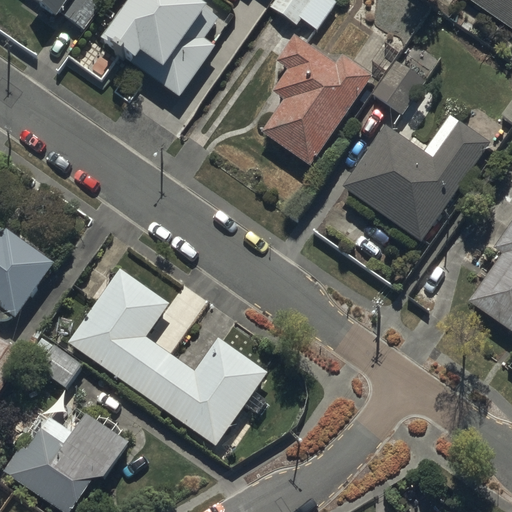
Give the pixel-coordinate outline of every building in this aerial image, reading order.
[(35,0),(31,6),(58,25),(64,16),(75,0),(35,0)] [(139,0),(107,46),(147,73),(143,78),(181,103),(217,51),(204,42),(218,22),(186,0),(139,0)] [(329,0),(279,0),(272,11),(314,41),(338,6),(329,0)] [(511,0),(474,0),(511,25),(511,0)] [(336,69),(320,59),(296,42),(278,68),(289,75),(273,98),(287,107),(264,140),(312,173),(368,92),(375,82),(342,60),(336,69)] [(376,99),(402,118),(426,84),(399,66),(376,99)] [(387,132),(345,192),(423,246),(465,186),(490,149),(457,127),(432,163),(387,132)] [(471,310),(511,338),(511,228),(494,255),(504,262),(471,310)] [(0,312),(16,324),(52,272),(0,235),(0,312)] [(198,377),(148,343),(171,310),(122,275),(99,308),(70,349),(218,452),(247,412),(269,380),(220,346),(198,377)] [(0,395),(15,374),(25,360),(0,342),(0,395)] [(29,368),(67,394),(83,370),(46,345),(29,368)] [(59,511),(82,511),(96,490),(102,494),(130,449),(87,422),(75,441),(44,421),(7,479),(59,511)]
